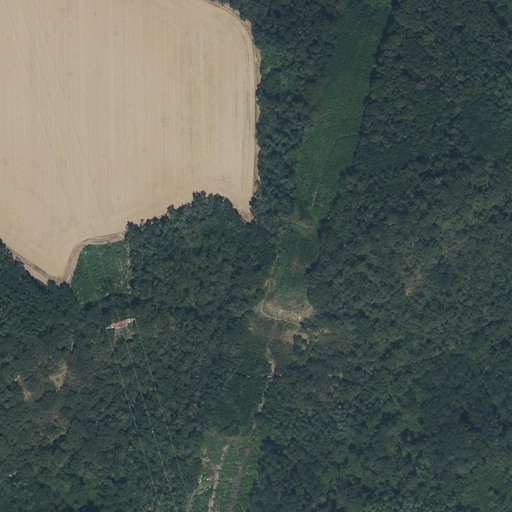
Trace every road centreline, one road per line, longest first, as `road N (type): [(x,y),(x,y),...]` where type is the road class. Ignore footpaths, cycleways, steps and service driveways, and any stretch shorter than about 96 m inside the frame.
road 1 (track): [(0,245),(61,281),(80,243),(117,239),(207,199),(251,211),(258,187)]
road 2 (track): [(210,0),(240,18),(257,50),(258,187)]
